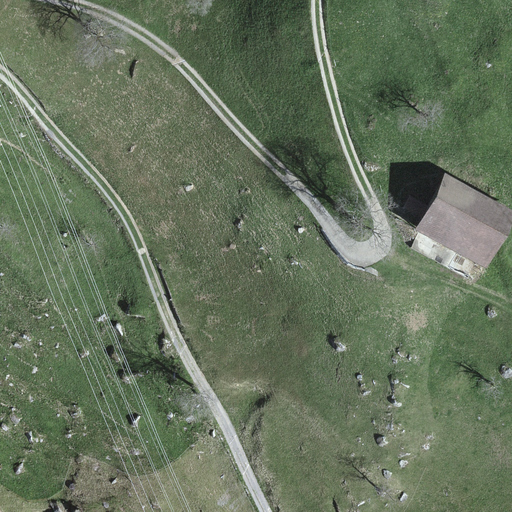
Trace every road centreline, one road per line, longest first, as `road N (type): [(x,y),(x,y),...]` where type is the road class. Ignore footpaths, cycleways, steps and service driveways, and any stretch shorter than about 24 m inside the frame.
road 1 (track): [(58,0),(106,14),(170,54),(347,252),(365,253),(376,222),(336,127),(315,0)]
road 2 (track): [(0,68),(121,208),(265,511)]
road 3 (track): [(365,253),(396,258),(511,312)]
